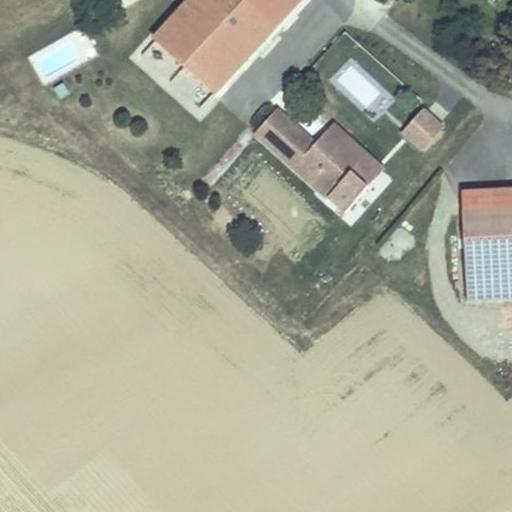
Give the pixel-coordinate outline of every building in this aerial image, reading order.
[(189,0),(153,41),(180,65),(214,96),(300,0),(189,0)] [(422,150),(442,127),(424,111),(403,133),(422,150)] [(277,113),(257,135),(342,210),(347,215),(376,181),(326,136),(316,147),(277,113)] [(385,172),(334,127),(326,136),(376,181),(385,172)] [(511,300),(511,213),(459,217),(465,304),(511,300)]
